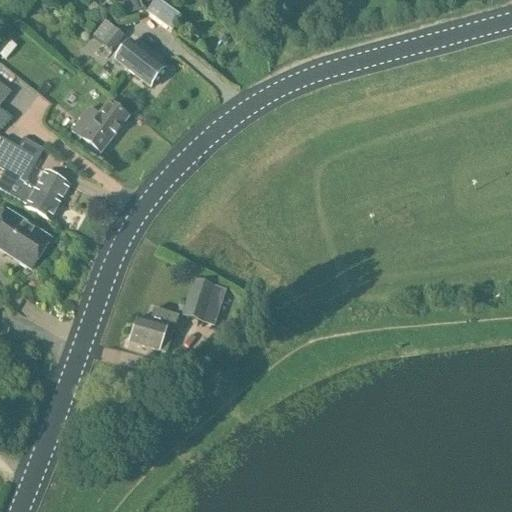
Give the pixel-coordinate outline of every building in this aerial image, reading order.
[(139,0),(132,0),(126,3),(130,14),(143,9),(139,0)] [(46,3),(42,8),(49,14),(54,9),(46,3)] [(106,22),(93,39),(114,54),(126,37),(106,22)] [(117,61),(125,68),(124,69),(151,90),(167,70),(140,49),(139,50),(131,43),(117,61)] [(89,110),(71,133),(100,155),(127,120),(107,104),(97,117),(89,110)] [(0,132),(10,121),(0,113),(0,132)] [(0,178),(0,192),(25,206),(35,189),(25,184),(31,172),(0,155),(0,171),(2,173),(0,178)] [(35,189),(25,206),(24,209),(49,223),(69,187),(44,173),(35,189)] [(6,212),(0,221),(0,251),(30,271),(50,241),(6,212)] [(213,328),(225,293),(213,289),(192,282),(180,318),(202,325),(213,328)] [(128,344),(157,353),(165,356),(177,319),(152,311),(148,323),(136,319),(128,344)]
